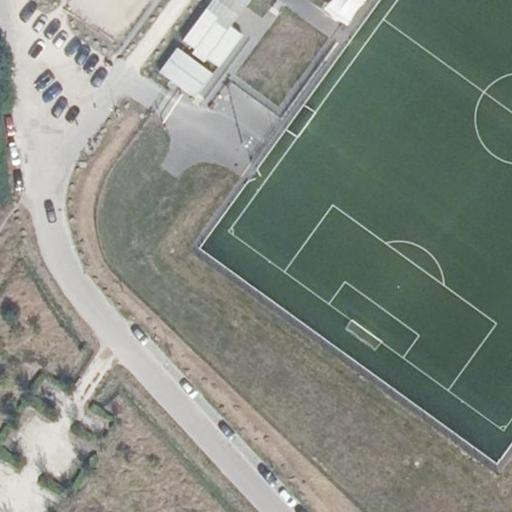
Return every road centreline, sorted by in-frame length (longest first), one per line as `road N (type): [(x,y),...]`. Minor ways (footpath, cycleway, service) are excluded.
road 1 (unclassified): [(276,511),(64,269),(42,185)]
road 2 (track): [(42,185),(9,0)]
